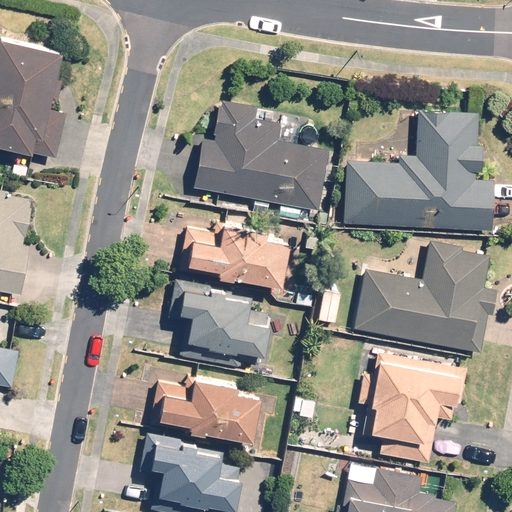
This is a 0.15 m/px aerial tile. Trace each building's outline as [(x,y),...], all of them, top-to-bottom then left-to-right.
[(0,142),(53,155),(64,109),(46,105),(48,97),(56,99),(61,77),(53,75),(59,48),(0,34),(0,142)] [(192,184),(317,208),(328,147),(275,137),(279,120),(254,115),(256,103),(221,97),(220,103),(217,102),(210,137),(201,135),(192,184)] [(342,220),(490,228),(493,177),(474,176),(474,169),(480,169),(481,142),(476,141),(478,110),(416,106),(414,153),(381,151),(380,159),(345,157),(342,220)] [(0,186),(0,288),(18,292),(28,243),(22,242),(31,196),(6,191),(6,188),(0,186)] [(185,224),(177,267),(231,277),(231,274),(279,283),(287,238),(263,234),(264,228),(214,218),(212,229),(185,224)] [(353,324),(479,349),(487,311),(491,312),(496,287),(482,284),(488,253),(460,247),(461,243),(428,236),(420,276),(364,265),(353,324)] [(242,348),(261,351),(267,321),(265,320),(267,310),(249,306),(251,296),(222,290),(222,287),(210,285),(210,283),(174,276),(167,313),(185,317),(178,351),(239,363),(242,348)] [(0,381),(10,383),(17,347),(0,344),(0,381)] [(465,364),(377,348),(373,371),(363,370),(357,399),(367,401),(362,432),(381,435),(379,451),(427,459),(436,412),(449,415),(452,398),(459,399),(465,364)] [(202,428),(250,437),(258,393),(234,388),(235,382),(186,373),(184,383),(156,378),(148,420),(202,430),(202,428)] [(181,436),(145,429),(138,467),(157,471),(149,507),(172,511),(175,498),(204,504),(205,501),(232,506),(240,465),(220,461),(222,450),(194,445),(194,442),(181,439),(181,436)] [(452,511),(455,499),(433,495),(434,492),(417,489),(420,473),(349,460),(341,502),(337,501),(335,511),(452,511)]
